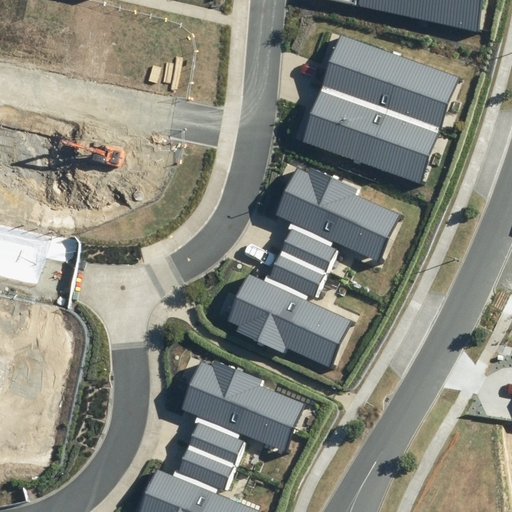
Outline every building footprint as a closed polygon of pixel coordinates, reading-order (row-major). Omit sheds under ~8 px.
[(334,0),(480,30),(486,0),(334,0)] [(339,38),(321,91),(442,131),(459,78),(339,38)] [(321,91),(304,143),(424,183),(442,131),(321,91)] [(293,224),(281,249),(328,270),(339,245),(378,263),(401,214),(356,194),(358,190),(311,168),(308,174),(295,168),(273,215),(293,224)] [(328,270),(281,249),(265,282),(248,274),(226,322),(236,327),(236,332),(285,353),(286,350),(333,370),(356,320),(314,301),(328,270)] [(198,415),(187,440),(232,460),(244,433),(287,453),(309,405),(265,384),(267,380),(220,359),(217,365),(204,359),(181,407),(198,415)] [(234,462),(187,440),(173,468),(159,462),(135,511),(265,511),(266,511),(221,491),(234,462)]
